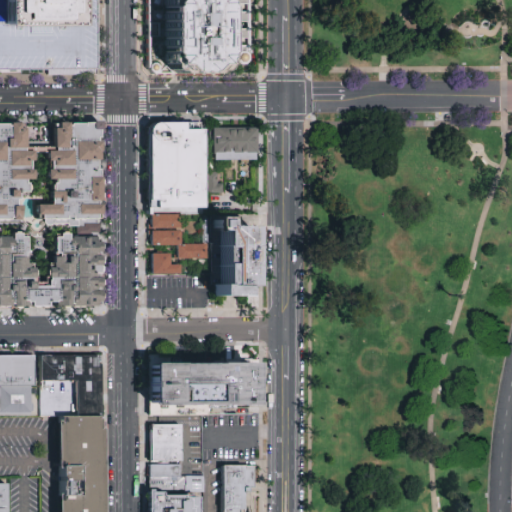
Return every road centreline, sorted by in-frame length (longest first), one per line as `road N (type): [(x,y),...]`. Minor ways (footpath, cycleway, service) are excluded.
road 1 (secondary): [(125,511),(121,0)]
road 2 (secondary): [(275,99),(276,511)]
road 3 (secondary): [(293,511),(295,193)]
road 4 (residential): [(0,333),(292,332)]
road 5 (tertiary): [(296,99),(511,97)]
road 6 (residential): [(511,388),(501,511)]
